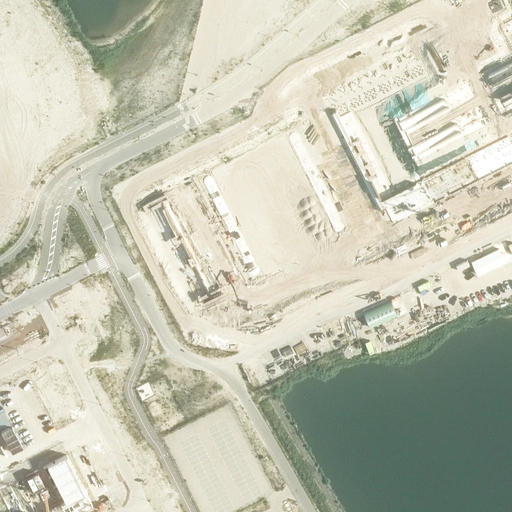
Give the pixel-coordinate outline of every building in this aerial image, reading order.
[(105,105),(119,100),(111,77),(97,82),(105,105)] [(423,79),(337,123),(349,145),(435,102),(423,79)] [(511,140),(383,206),(394,229),(511,169),(511,140)] [(201,200),(193,205),(199,215),(207,210),(201,200)] [(116,237),(122,234),(118,227),(112,230),(116,237)] [(176,492),(156,502),(161,511),(234,511),(280,489),(258,451),(239,460),(249,479),(186,511),(176,492)] [(67,454),(43,466),(43,467),(60,502),(43,511),(84,511),(94,507),(67,454)]
